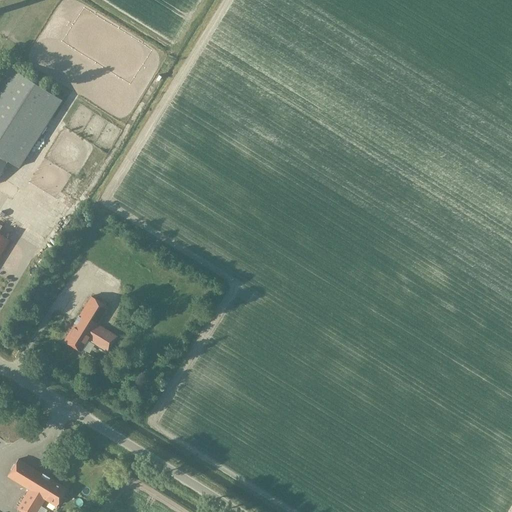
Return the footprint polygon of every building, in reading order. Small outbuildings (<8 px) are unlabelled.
[(0,170),(6,161),(17,168),(61,100),(7,66),(0,76),(0,170)] [(39,157),(50,134),(43,131),(33,153),(39,157)] [(0,253),(8,240),(0,234),(0,227),(1,225),(0,224),(0,253)] [(108,306),(90,296),(63,340),(80,351),(87,339),(107,351),(116,336),(97,324),(108,306)] [(55,505),(66,488),(18,458),(7,475),(29,489),(17,508),(23,511),(44,511),(47,509),(40,505),(44,498),(55,505)]
